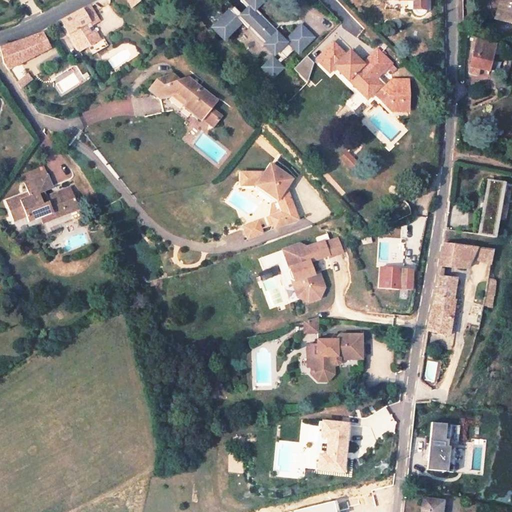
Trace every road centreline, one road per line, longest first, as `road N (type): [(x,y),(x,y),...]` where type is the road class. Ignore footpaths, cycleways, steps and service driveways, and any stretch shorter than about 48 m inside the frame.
road 1 (residential): [(451,0),(450,151),(395,511)]
road 2 (track): [(403,457),(432,437),(467,381),(511,341)]
